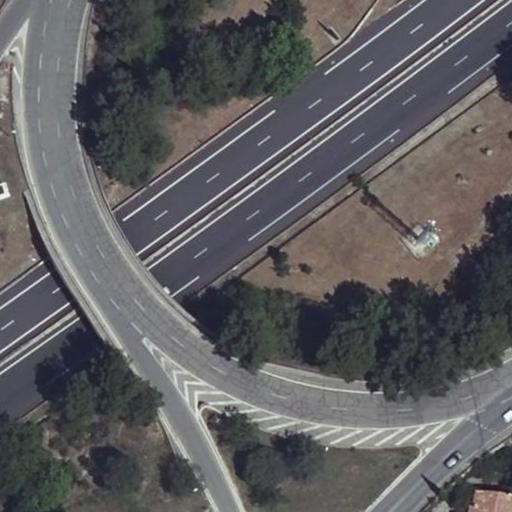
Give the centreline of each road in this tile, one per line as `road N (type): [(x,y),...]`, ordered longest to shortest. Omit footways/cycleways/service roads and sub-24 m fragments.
road 1 (motorway): [(0,390),(511,20)]
road 2 (motorway): [(453,0),(0,326)]
road 3 (primary): [(115,292),(194,362),(252,394),(335,414),(421,413),(504,388)]
road 4 (primary): [(62,0),(47,71),(54,170),(82,240),(115,292)]
road 5 (secondary): [(115,292),(231,511)]
road 6 (secondary): [(395,511),(504,388)]
